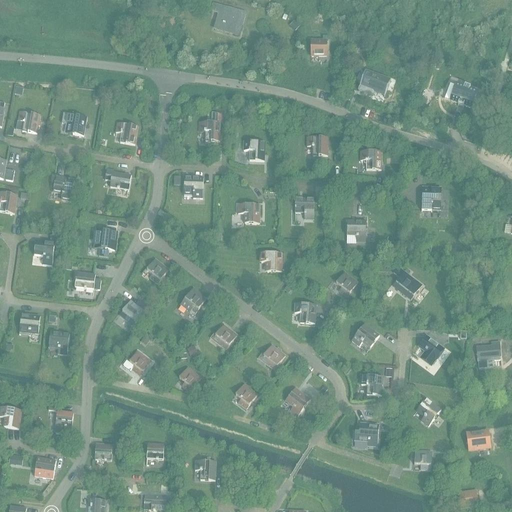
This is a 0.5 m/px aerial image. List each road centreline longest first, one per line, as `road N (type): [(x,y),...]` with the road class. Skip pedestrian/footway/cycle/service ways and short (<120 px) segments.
road 1 (residential): [(511,181),(482,161),(311,102),(169,75)]
road 2 (unclassified): [(338,406),(338,390),(319,366),(146,235)]
road 3 (unclassified): [(395,195),(159,169)]
road 4 (unclassified): [(96,313),(7,302),(11,243)]
road 5 (unclassified): [(159,169),(12,147)]
road 6 (residential): [(169,75),(22,56)]
road 7 (unclassified): [(338,406),(383,405),(395,397),(404,337)]
